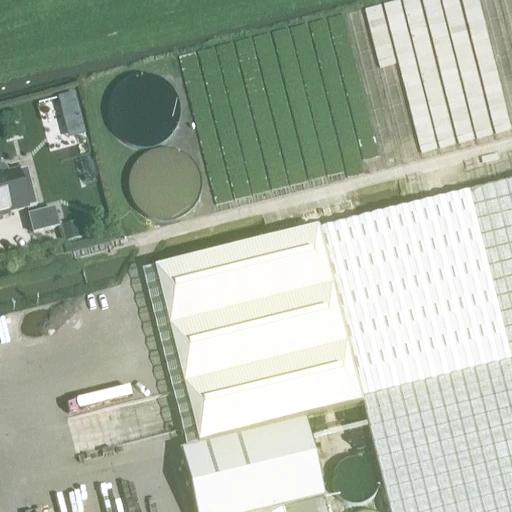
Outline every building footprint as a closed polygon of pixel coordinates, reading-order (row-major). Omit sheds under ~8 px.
[(139,78),(131,80),(124,84),(118,89),(113,95),(109,102),(108,110),(108,118),(110,126),(113,133),(118,139),(125,144),(132,148),(140,149),(148,149),(155,147),(163,144),(169,139),(174,132),(177,125),(179,117),(179,109),(177,101),(173,94),(168,88),(162,83),(155,80),(147,78),(139,78)] [(75,94),(57,99),(68,140),(85,136),(75,94)] [(163,149),(155,151),(147,154),(140,159),(135,166),(131,173),(129,182),(129,190),(131,198),(135,206),(141,212),(148,217),(155,221),(164,222),(172,221),(180,219),(188,215),(194,209),(198,202),(201,194),(202,185),(201,177),(198,169),(193,162),(187,156),(180,152),(171,150),(163,149)] [(27,170),(7,175),(6,171),(3,168),(0,167),(0,217),(37,208),(27,170)] [(511,511),(511,185),(322,233),(321,232),(157,272),(199,449),(182,453),(195,511),(328,511),(326,502),(307,421),(363,407),(387,511),(511,511)] [(58,231),(53,213),(29,219),(33,237),(58,231)] [(82,241),(78,225),(62,229),(67,245),(82,241)] [(357,460),(349,462),(341,466),(335,473),(333,482),(334,491),(339,498),(346,504),(354,506),(363,505),(371,501),(377,494),(379,485),(378,476),(373,468),(366,463),(357,460)]
